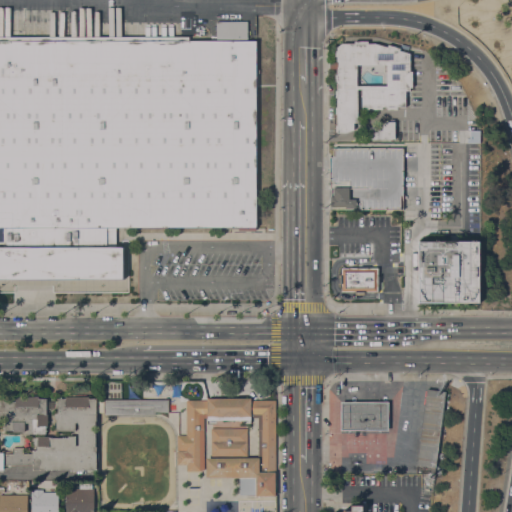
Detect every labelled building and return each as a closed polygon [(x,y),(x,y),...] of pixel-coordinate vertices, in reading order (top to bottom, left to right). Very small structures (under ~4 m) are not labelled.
[(0,279),(0,36),(189,36),(189,40),(216,40),(216,21),(248,21),(248,40),(256,40),(256,230),(238,230),(238,227),(116,227),(116,247),(123,247),(123,279),(0,279)] [(337,132),(336,132),(336,125),(337,125),(337,114),(336,114),(336,107),(337,107),(337,97),(336,97),(336,90),(337,90),(337,81),(336,81),(336,75),(337,75),(337,69),(330,69),(330,61),(337,61),(337,56),(336,56),(336,50),(337,50),(337,47),(342,43),(355,43),(355,41),(368,41),(368,43),(375,43),(388,47),(388,44),(400,48),(400,50),(409,53),(410,71),(412,71),(412,87),(410,87),(410,90),(405,91),(406,106),(397,107),(397,109),(387,109),(387,107),(382,107),(382,109),(367,110),(366,107),(362,107),(361,89),(357,89),(358,122),(354,122),(354,130),(346,132),(337,132)] [(395,121),(395,139),(368,139),(367,130),(370,127),(383,127),(383,124),(387,122),(395,121)] [(329,156),(333,156),(333,147),(403,147),(403,180),(329,180),(329,156)] [(403,180),(403,196),(400,196),(400,209),(344,209),(344,207),(331,207),(331,205),(330,196),(331,196),(331,188),(329,188),(329,180),(403,180)] [(479,241),(479,303),(418,303),(418,241),(479,241)] [(341,284),(340,284),(340,276),(341,276),(341,268),(378,268),(378,276),(378,284),(378,291),(341,292),(341,284)] [(421,434),(419,433),(420,427),(422,427),(426,398),(424,397),(425,390),(427,391),(427,389),(445,391),(435,467),(417,465),(421,434)] [(71,471),(71,470),(33,470),(33,465),(4,465),(4,470),(0,470),(0,398),(15,398),(15,397),(38,397),(38,398),(47,398),(47,401),(57,401),(57,398),(65,398),(65,396),(89,397),(89,398),(97,398),(96,421),(96,447),(97,447),(97,469),(84,469),(84,471),(71,471)] [(251,417),(251,423),(248,423),(248,420),(210,420),(210,423),(208,423),(208,420),(207,420),(207,418),(204,418),(204,471),(187,471),(187,465),(177,465),(177,435),(186,435),(186,400),(208,400),(208,398),(251,398),(251,400),(275,400),(275,496),(256,496),(256,495),(240,495),(240,478),(206,478),(206,458),(258,457),(258,417),(251,417)] [(169,399),(169,412),(155,412),(105,413),(105,400),(169,399)] [(340,430),(340,403),(386,403),(386,430),(340,430)] [(247,428),(247,456),(211,456),(211,428),(247,428)] [(62,479),(62,487),(44,487),(44,485),(32,485),(32,480),(62,479)] [(66,511),(66,488),(94,488),(94,511),(66,511)] [(58,511),(31,511),(31,489),(43,489),(43,492),(58,492),(58,511)] [(0,511),(0,495),(28,495),(28,511),(0,511)]
